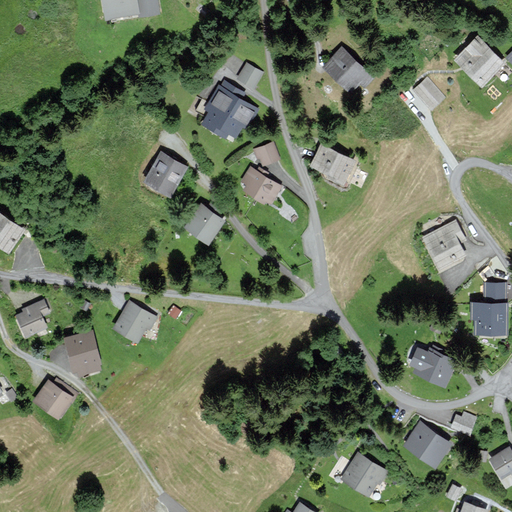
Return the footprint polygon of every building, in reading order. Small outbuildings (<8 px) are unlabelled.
[(137,10),(135,0),(105,0),(107,15),(137,10)] [(158,11),(156,0),(137,0),(140,14),(158,11)] [(503,62),(477,36),(457,56),(483,82),(503,62)] [(372,77),(342,48),(325,65),(355,94),(372,77)] [(262,72),(246,62),(238,76),(254,86),(262,72)] [(443,97),(427,79),(416,89),(432,106),(443,97)] [(244,92),(226,82),(222,87),(219,85),(206,108),(210,110),(203,122),(225,135),(227,130),(235,135),(241,125),(246,128),(257,107),(241,98),(244,92)] [(274,142),(254,148),(257,157),(261,156),(263,163),(279,158),(274,142)] [(356,160),(322,145),(313,164),(331,172),(330,176),(345,183),(356,160)] [(187,165),(162,151),(146,178),(171,193),(187,165)] [(281,185),(250,167),(243,180),(248,184),(246,187),(271,201),(281,185)] [(223,219),(202,203),(186,223),(207,239),(223,219)] [(0,243),(8,249),(24,227),(0,210),(0,243)] [(465,239),(456,220),(423,236),(438,267),(466,254),(460,241),(465,239)] [(49,312),(44,299),(23,308),(25,311),(17,314),(26,334),(46,326),(42,315),(49,312)] [(89,302),(84,300),(81,306),(86,309),(89,302)] [(156,316),(130,301),(115,327),(137,339),(145,326),(149,328),(156,316)] [(506,330),(506,301),(472,301),(472,316),(475,316),(475,330),(506,330)] [(179,309),(174,305),(169,312),(174,316),(179,309)] [(443,324),(433,321),(430,328),(439,332),(443,324)] [(100,361),(92,329),(65,336),(73,369),(78,368),(79,373),(100,368),(98,362),(100,361)] [(459,356),(429,343),(427,348),(417,344),(409,361),(423,368),(421,373),(446,384),(459,356)] [(72,395),(49,379),(35,399),(58,415),(72,395)] [(16,396),(12,388),(7,391),(11,399),(16,396)] [(476,416),(464,411),(462,416),(456,414),(452,425),(469,432),(476,416)] [(450,442),(421,420),(405,442),(435,463),(450,442)] [(511,451),(509,446),(491,457),(502,476),(510,471),(511,473),(511,451)] [(387,470),(358,452),(342,477),(368,494),(377,480),(379,482),(387,470)] [(484,511),(486,508),(465,500),(460,511),(484,511)] [(316,511),(300,502),(293,511),(316,511)]
